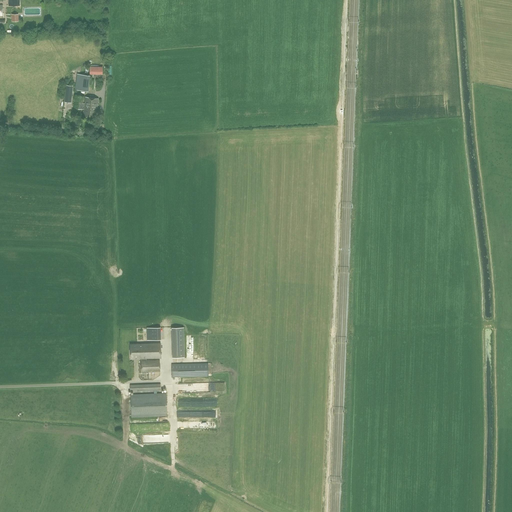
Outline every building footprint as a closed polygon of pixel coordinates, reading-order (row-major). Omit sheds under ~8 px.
[(87,91),(89,76),(77,74),(76,89),(87,91)] [(96,118),(98,98),(85,97),(84,104),(82,103),(83,96),(76,96),(75,108),(84,109),(83,116),(96,118)] [(173,357),(185,357),(184,327),(172,327),(173,357)] [(142,373),(146,373),(146,371),(160,371),(160,360),(146,360),(146,358),(161,358),(161,343),(130,344),(130,359),(141,358),(142,371),(142,373)] [(171,364),(171,377),(209,376),(208,363),(171,364)] [(177,390),(199,390),(199,381),(177,382),(177,390)] [(166,393),(130,395),(131,417),(167,416),(166,393)]
